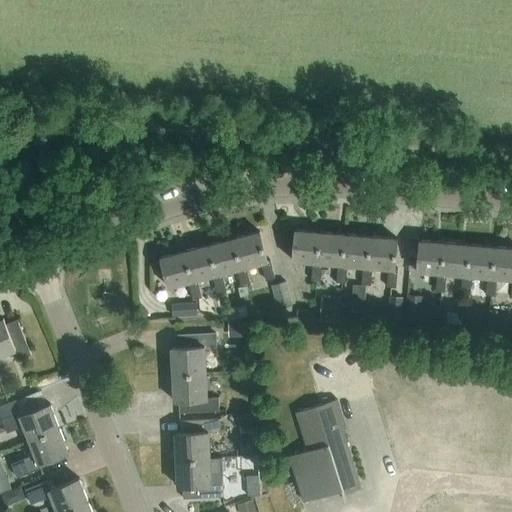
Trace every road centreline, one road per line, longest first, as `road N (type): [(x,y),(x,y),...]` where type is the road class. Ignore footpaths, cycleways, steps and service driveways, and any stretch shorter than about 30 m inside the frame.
road 1 (residential): [(35,262),(179,204),(276,187),(511,202)]
road 2 (residential): [(136,511),(35,262)]
